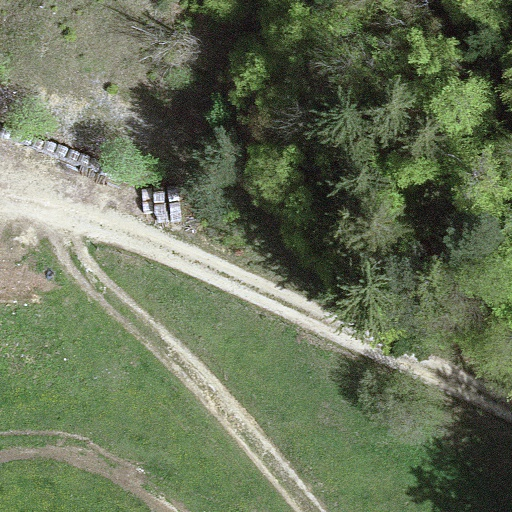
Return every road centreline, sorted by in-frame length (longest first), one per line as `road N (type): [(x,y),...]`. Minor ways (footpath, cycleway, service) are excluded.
road 1 (track): [(30,203),(511,421)]
road 2 (track): [(30,203),(307,511)]
